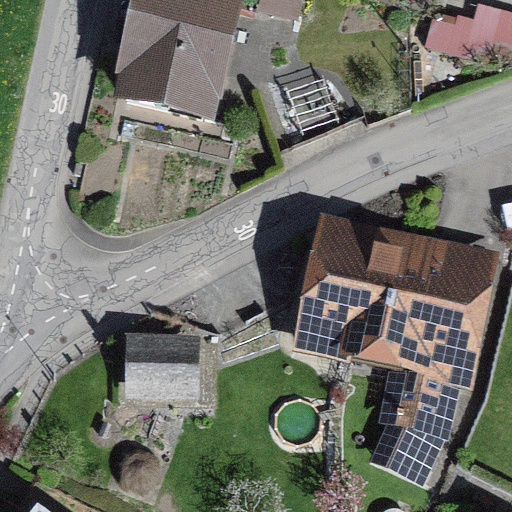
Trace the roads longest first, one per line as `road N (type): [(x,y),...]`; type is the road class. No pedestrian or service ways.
road 1 (residential): [(511,104),(5,334)]
road 2 (residential): [(76,0),(5,334)]
